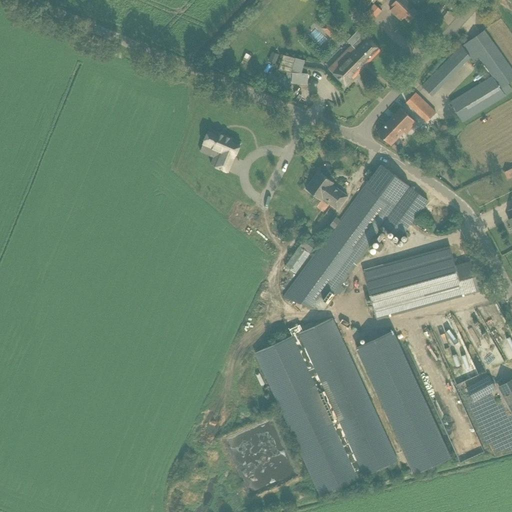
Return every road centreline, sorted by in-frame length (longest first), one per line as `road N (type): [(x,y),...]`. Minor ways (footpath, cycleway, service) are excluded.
road 1 (unclassified): [(357,137),(26,0)]
road 2 (unclassified): [(511,297),(460,204),(357,137)]
road 3 (unclassified): [(357,137),(475,0)]
